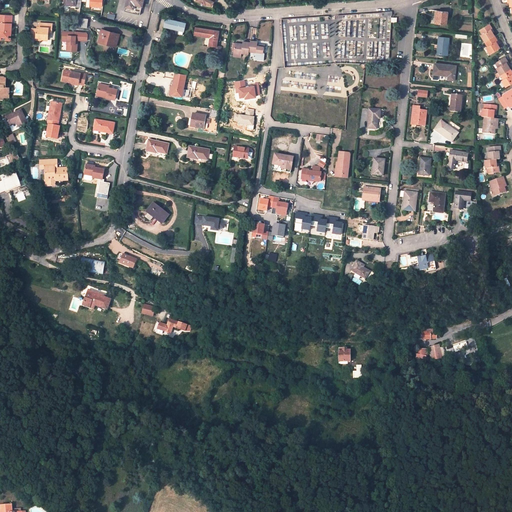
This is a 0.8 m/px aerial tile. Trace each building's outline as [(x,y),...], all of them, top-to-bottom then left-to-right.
[(143,0),(127,0),(124,11),(139,15),(143,0)] [(446,25),(448,12),(436,11),(435,24),(446,25)] [(11,31),(12,16),(0,14),(0,35),(8,36),(8,31),(11,31)] [(185,21),(181,20),(181,22),(166,18),(164,27),(178,31),(183,32),(185,21)] [(87,28),(88,20),(80,19),(79,27),(87,28)] [(52,30),(52,24),(40,23),(39,27),(39,29),(37,29),(32,28),(31,37),(36,37),(36,40),(41,40),(41,39),(48,40),(49,33),(49,30),(52,30)] [(495,36),(491,30),(492,28),(489,24),(480,30),(482,34),(481,35),(485,42),(495,36)] [(217,47),(219,31),(196,28),(195,35),(210,38),(209,46),(217,47)] [(115,46),(118,35),(101,30),(98,42),(115,46)] [(0,39),(11,40),(11,31),(8,31),(8,36),(0,35),(0,39)] [(86,33),(63,31),(62,41),(68,41),(67,44),(71,44),(70,51),(77,51),(78,40),(87,41),(88,35),(86,33)] [(490,54),(500,48),(498,45),(496,42),(497,41),(495,36),(485,42),(487,47),(486,48),(490,54)] [(447,56),(449,38),(439,37),(437,54),(447,56)] [(263,55),(264,45),(257,44),(257,42),(250,41),(249,43),(249,52),(253,52),(255,53),(255,54),(263,55)] [(242,45),(234,44),(233,54),(241,55),(242,54),(248,54),(249,52),(249,43),(243,43),(242,45)] [(505,57),(495,63),(497,67),(496,68),(501,75),(510,69),(508,66),(506,63),(508,62),(505,57)] [(448,80),(449,66),(434,64),(433,74),(440,75),(442,76),(442,79),(448,80)] [(511,72),(510,69),(501,75),(503,79),(501,80),(506,87),(511,83),(511,75),(511,74),(511,72)] [(84,84),(86,74),(64,70),(62,81),(69,82),(80,84),(84,84)] [(6,85),(6,78),(0,77),(0,97),(4,98),(9,98),(10,89),(6,88),(6,85)] [(184,81),(174,79),(172,94),(182,96),(184,81)] [(109,86),(99,84),(97,93),(107,96),(106,97),(115,99),(117,90),(109,88),(109,86)] [(511,89),(502,96),(509,108),(511,106),(511,89)] [(418,90),(417,97),(427,98),(428,90),(418,90)] [(250,107),(252,107),(254,97),(249,97),(250,93),(244,92),(243,96),(235,94),(234,104),(245,106),(250,107)] [(460,113),(462,96),(452,94),(450,112),(460,113)] [(60,103),(51,102),(47,124),(49,124),(58,126),(60,114),(58,113),(60,103)] [(496,111),(497,106),(485,104),(485,109),(483,109),(482,117),(484,118),(494,118),(494,115),(494,111),(496,111)] [(415,125),(425,126),(426,111),(420,110),(420,107),(417,106),(416,109),(414,109),(413,118),(415,120),(415,125)] [(204,129),(204,132),(216,134),(219,111),(211,109),(209,117),(208,124),(205,124),(204,129)] [(380,110),(369,109),(368,128),(377,129),(377,119),(380,119),(380,110)] [(6,117),(9,126),(10,126),(17,123),(18,122),(20,127),(27,123),(21,110),(6,117)] [(193,114),(190,127),(204,129),(205,124),(206,117),(206,116),(193,114)] [(483,133),(494,134),(495,129),(495,125),(498,126),(499,119),(494,118),(484,118),(483,133)] [(112,133),(114,123),(95,120),(94,130),(112,133)] [(452,142),(458,133),(441,120),(434,130),(442,135),(443,134),(450,138),(449,140),(452,142)] [(17,123),(10,126),(12,132),(19,129),(18,127),(17,123)] [(46,137),(57,139),(59,126),(58,126),(49,124),(46,137)] [(166,154),(168,145),(149,141),(147,151),(157,153),(157,152),(166,154)] [(499,156),(499,152),(501,151),(500,146),(489,147),(489,152),(487,153),(488,161),(496,160),(500,159),(499,156)] [(208,159),(209,151),(190,147),(188,157),(197,159),(197,158),(208,159)] [(258,150),(235,147),(233,157),(247,159),(247,163),(256,164),(258,150)] [(466,162),(468,154),(450,151),(449,160),(448,169),(454,169),(456,160),(466,162)] [(350,153),(339,152),(338,163),(340,163),(339,175),(347,176),(350,153)] [(282,155),(274,154),(271,170),(280,172),(280,171),(289,173),(292,157),(286,156),(282,155)] [(383,176),(385,160),(374,158),(373,167),(374,167),(374,175),(383,176)] [(429,175),(431,159),(421,158),(419,174),(429,175)] [(487,169),(487,174),(499,173),(498,167),(496,167),(496,164),(496,160),(488,161),(485,161),(485,169),(487,169)] [(347,178),(347,176),(339,175),(340,163),(338,163),(336,163),(335,177),(347,178)] [(45,165),(45,169),(45,173),(45,180),(55,180),(55,181),(68,180),(67,168),(55,169),(55,165),(45,165)] [(95,166),(86,165),(84,174),(84,178),(85,180),(91,181),(92,180),(93,178),(103,179),(104,170),(98,169),(94,168),(95,166)] [(306,179),(320,181),(321,173),(319,172),(313,171),(307,171),(307,169),(302,168),(301,174),(307,174),(306,179)] [(0,180),(0,194),(20,187),(16,175),(0,180)] [(495,196),(507,192),(505,187),(504,185),(506,184),(503,176),(489,181),(495,196)] [(107,199),(110,183),(99,181),(96,197),(107,199)] [(378,200),(379,189),(364,187),(362,198),(378,200)] [(415,211),(417,193),(406,192),(405,198),(404,198),(403,210),(415,211)] [(470,201),(470,193),(456,192),(455,208),(463,209),(464,200),(470,201)] [(434,212),(443,213),(445,194),(431,193),(429,202),(434,203),(434,212)] [(260,199),(259,204),(284,209),(285,203),(266,200),(260,199)] [(168,215),(153,203),(147,212),(148,213),(155,218),(162,224),(168,215)] [(284,209),(259,204),(257,216),(282,221),(284,209)] [(296,212),(294,232),(309,233),(310,226),(316,227),(316,234),(325,235),(325,228),(332,229),(331,235),(341,236),(342,222),(338,222),(338,216),(296,212)] [(148,213),(145,217),(152,222),(155,218),(148,213)] [(257,216),(256,216),(255,220),(266,222),(265,230),(281,232),(283,222),(282,221),(257,216)] [(219,220),(197,217),(196,224),(203,224),(203,225),(212,227),(212,230),(218,231),(218,228),(224,228),(224,223),(219,222),(219,220)] [(378,227),(364,226),(362,239),(373,240),(374,231),(377,231),(378,227)] [(270,253),(268,261),(275,262),(277,255),(270,253)] [(126,265),(134,268),(135,263),(134,262),(135,261),(129,258),(129,257),(124,255),(121,262),(126,264),(126,265)] [(434,270),(431,255),(426,256),(417,257),(420,270),(426,269),(427,272),(434,270)] [(105,261),(82,257),(79,271),(103,275),(105,261)] [(361,276),(365,279),(369,271),(363,267),(364,265),(357,261),(351,270),(361,276)] [(107,309),(111,300),(103,297),(94,294),(94,292),(88,290),(83,305),(90,307),(91,304),(95,305),(107,309)] [(143,303),(140,314),(152,317),(155,307),(143,303)] [(185,331),(187,325),(169,319),(165,332),(171,333),(173,327),(185,331)] [(425,332),(424,328),(420,328),(421,332),(417,332),(417,339),(437,338),(437,337),(437,332),(431,332),(425,332)] [(447,353),(467,350),(466,342),(446,345),(447,353)] [(443,358),(439,344),(429,347),(431,360),(443,358)] [(350,361),(350,350),(347,350),(347,348),(340,348),(340,350),(339,350),(339,361),(340,361),(347,361),(350,361)] [(427,356),(427,349),(417,349),(416,354),(416,360),(420,363),(426,364),(426,361),(426,357),(426,356),(427,356)]
